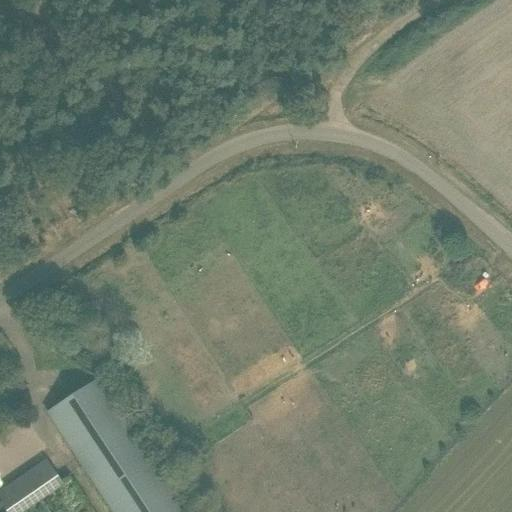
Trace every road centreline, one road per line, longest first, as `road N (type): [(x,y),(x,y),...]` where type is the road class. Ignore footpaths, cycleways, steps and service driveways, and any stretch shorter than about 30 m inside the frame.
road 1 (unclassified): [(0,297),(104,221),(250,141),(314,133)]
road 2 (unclassified): [(511,250),(389,148),(314,133)]
road 3 (track): [(338,134),(340,91),(359,61),(459,0)]
